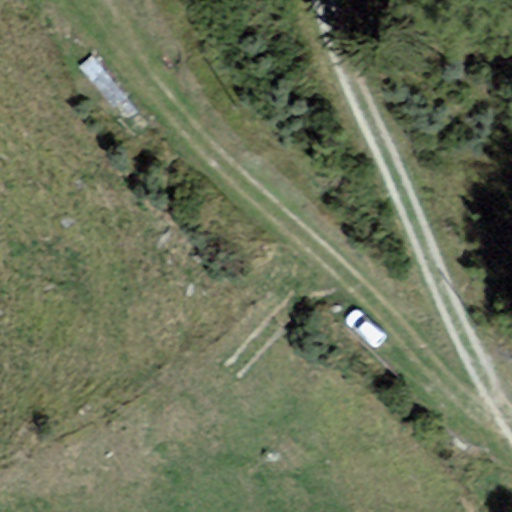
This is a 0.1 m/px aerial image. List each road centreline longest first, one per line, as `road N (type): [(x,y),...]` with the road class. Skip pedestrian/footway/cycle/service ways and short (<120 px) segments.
road 1 (track): [(482,378),(398,315),(225,147),(139,49),(78,0)]
road 2 (track): [(329,0),(482,378)]
